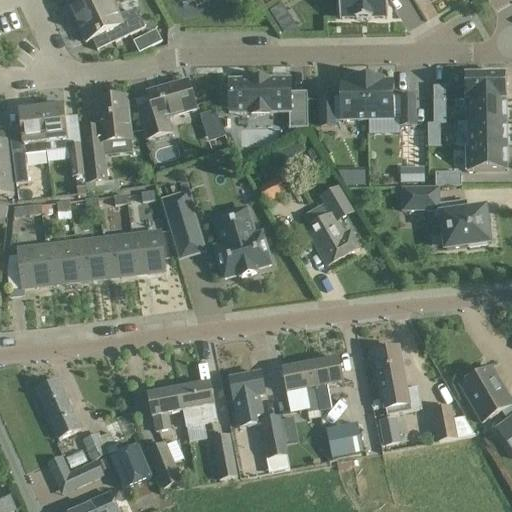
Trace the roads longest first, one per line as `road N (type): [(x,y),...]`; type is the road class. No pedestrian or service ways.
road 1 (residential): [(511,299),(0,357)]
road 2 (residential): [(511,42),(489,52),(182,57),(60,77)]
